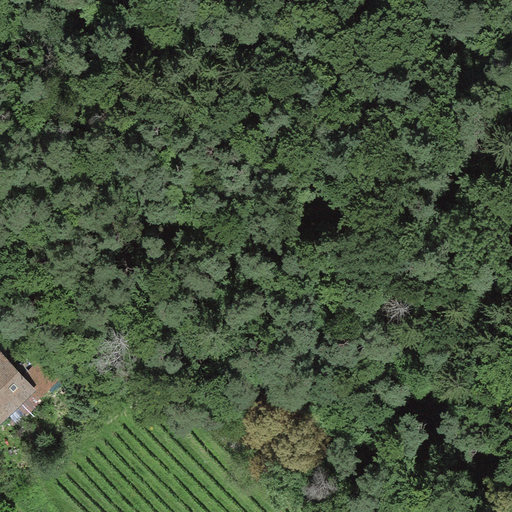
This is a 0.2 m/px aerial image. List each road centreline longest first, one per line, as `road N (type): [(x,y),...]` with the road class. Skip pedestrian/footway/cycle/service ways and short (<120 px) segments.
road 1 (track): [(327,511),(219,428),(0,319)]
road 2 (track): [(511,258),(470,165),(441,0)]
